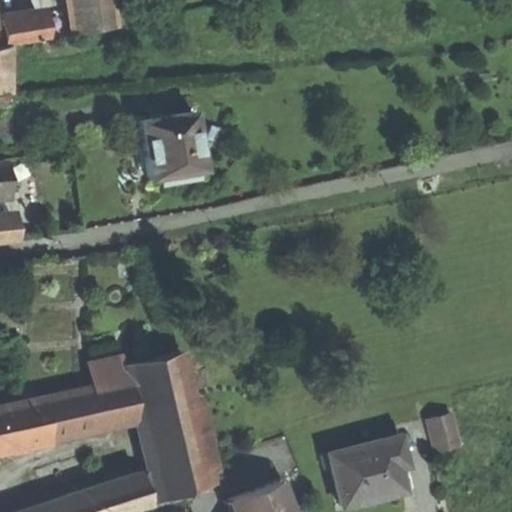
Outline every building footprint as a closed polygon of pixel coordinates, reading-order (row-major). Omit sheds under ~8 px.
[(68,0),(73,32),(113,27),(109,0),(68,0)] [(2,29),(5,45),(42,38),(39,14),(1,20),(2,29)] [(143,152),(147,177),(199,167),(190,112),(137,121),(143,152)] [(13,217),(0,218),(0,237),(14,237),(13,217)] [(178,351),(121,364),(134,421),(147,471),(154,501),(210,483),(207,473),(216,470),(200,398),(190,400),(178,351)] [(90,386),(37,397),(46,440),(134,421),(121,364),(119,355),(85,363),(90,386)] [(0,449),(46,440),(37,397),(0,404),(0,449)] [(428,433),(433,452),(459,446),(454,426),(428,433)] [(396,468),(404,466),(397,435),(319,455),(323,469),(330,467),(340,507),(371,499),(401,491),(396,468)] [(120,511),(154,501),(147,471),(21,511),(120,511)] [(281,477),(275,480),(285,505),(291,503),(281,477)] [(287,511),(285,505),(275,480),(228,498),(233,511),(287,511)] [(221,500),(225,511),(233,511),(228,498),(221,500)]
